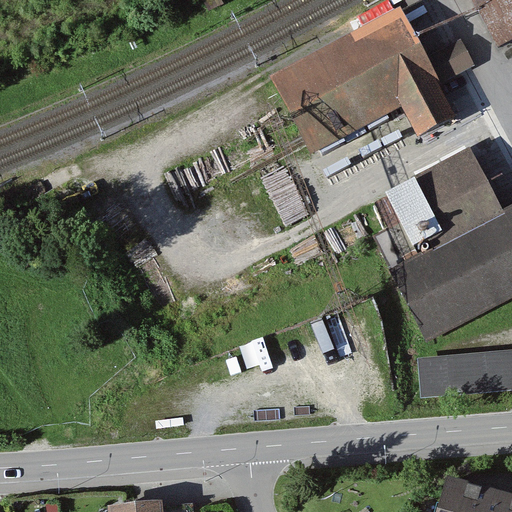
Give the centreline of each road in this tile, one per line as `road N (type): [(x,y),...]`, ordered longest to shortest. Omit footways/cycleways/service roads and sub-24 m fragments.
road 1 (tertiary): [(511,428),(250,448)]
road 2 (tertiary): [(250,448),(0,469)]
